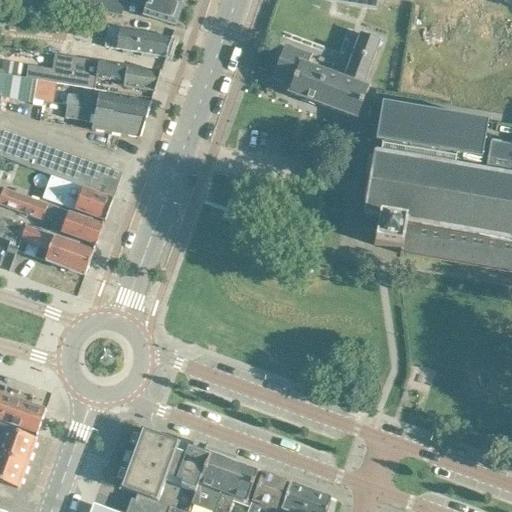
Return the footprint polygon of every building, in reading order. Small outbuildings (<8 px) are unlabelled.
[(124,0),(75,0),(74,7),(121,16),(124,2),(124,0)] [(144,17),(175,27),(183,3),(174,0),(124,0),(124,2),(146,9),(144,17)] [(468,56),(468,61),(468,65),(470,72),(473,75),(478,78),(484,81),(490,82),(496,83),(503,82),(509,80),(511,79),(511,15),(503,20),(493,24),(486,29),(481,33),(476,38),(472,44),(469,50),(468,56)] [(166,58),(172,39),(109,28),(106,48),(166,58)] [(356,119),(365,97),(368,89),(362,87),(379,41),(361,35),(344,80),(308,67),(311,57),(285,48),(273,80),(291,86),(288,94),(356,119)] [(55,84),(93,90),(96,75),(124,80),(123,87),(154,92),(161,73),(55,55),(52,72),(28,68),(26,79),(35,81),(55,84)] [(51,104),(55,84),(35,81),(32,101),(51,104)] [(68,96),(67,106),(145,119),(150,103),(98,94),(97,101),(68,96)] [(145,119),(67,106),(63,105),(61,117),(92,122),(90,131),(139,139),(145,119)] [(511,146),(491,142),(488,157),(482,156),(488,122),(382,105),(375,143),(382,144),(380,154),(373,153),(362,217),(365,217),(363,232),(375,234),(373,246),(400,251),(400,255),(511,274),(511,146)] [(119,175),(0,131),(0,158),(51,177),(113,200),(113,198),(111,198),(119,175)] [(105,222),(113,200),(51,177),(46,190),(52,192),(49,202),(105,222)] [(49,230),(95,247),(103,226),(2,190),(0,195),(0,207),(41,222),(42,219),(52,223),(49,230)] [(22,242),(26,229),(0,219),(0,237),(12,242),(13,238),(22,242)] [(73,245),(54,238),(26,229),(22,242),(49,251),(45,263),(50,265),(56,248),(71,253),(73,245)] [(93,252),(73,245),(71,253),(56,248),(50,265),(84,277),(93,252)] [(10,246),(7,253),(16,257),(20,248),(19,247),(19,249),(10,246)] [(37,436),(46,412),(30,406),(33,397),(7,388),(6,387),(3,396),(0,395),(0,423),(3,425),(37,436)] [(0,483),(17,489),(35,440),(2,429),(3,425),(0,423),(0,483)] [(197,490),(209,455),(188,447),(185,455),(176,452),(179,444),(141,430),(119,489),(137,496),(158,503),(167,479),(197,490)] [(209,511),(216,511),(234,464),(209,455),(197,490),(191,505),(209,511)] [(258,473),(234,464),(216,511),(228,511),(233,499),(247,503),(258,473)] [(262,474),(247,511),(275,511),(286,483),(262,474)] [(303,511),(311,492),(289,484),(279,511),(303,511)] [(325,511),(330,501),(331,499),(311,492),(303,511),(325,511)] [(169,511),(171,508),(158,503),(137,496),(131,511),(169,511)] [(334,511),(338,503),(330,501),(325,511),(334,511)] [(121,511),(106,507),(96,503),(93,511),(121,511)]
